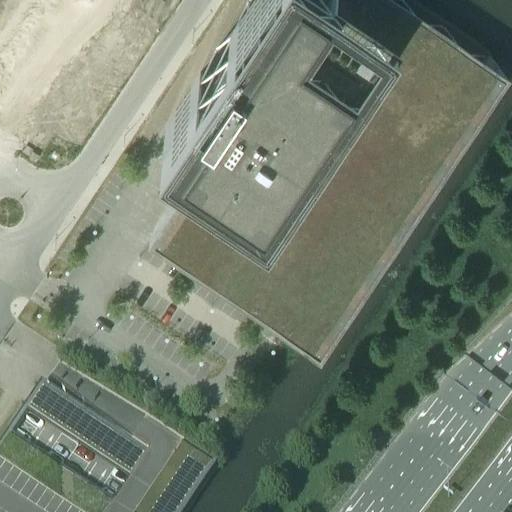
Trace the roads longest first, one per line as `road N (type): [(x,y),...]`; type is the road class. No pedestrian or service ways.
road 1 (unclassified): [(61,205),(197,0)]
road 2 (primary): [(511,349),(387,511)]
